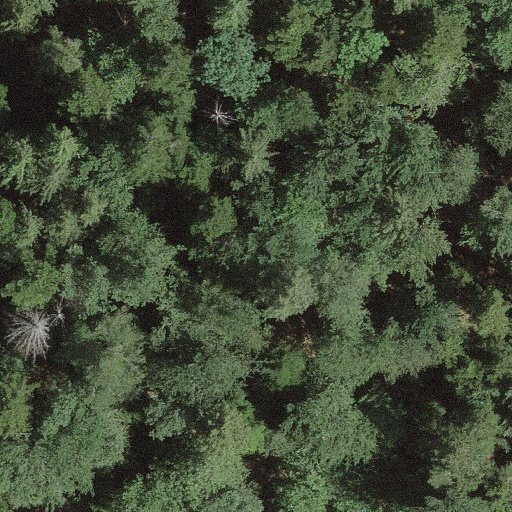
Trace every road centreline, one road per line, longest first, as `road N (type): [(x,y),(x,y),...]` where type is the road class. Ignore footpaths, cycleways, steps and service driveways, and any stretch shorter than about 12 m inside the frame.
road 1 (primary): [(0,175),(327,0)]
road 2 (track): [(0,123),(62,0)]
